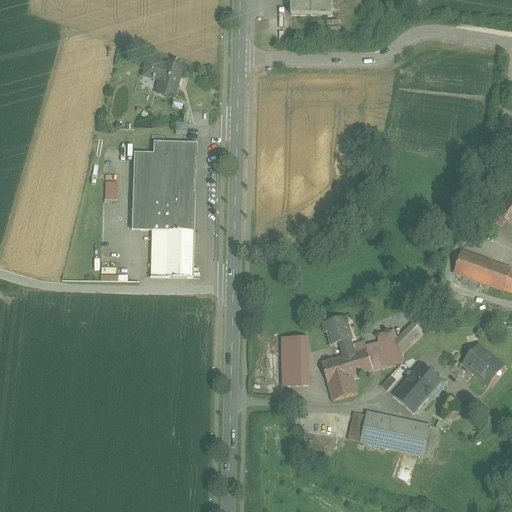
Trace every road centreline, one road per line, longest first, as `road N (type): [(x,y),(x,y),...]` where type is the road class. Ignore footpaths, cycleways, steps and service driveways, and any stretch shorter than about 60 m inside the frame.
road 1 (residential): [(238,58),(365,57),(434,31),(511,45)]
road 2 (unclassified): [(0,272),(40,285),(232,288)]
road 3 (secondary): [(238,58),(232,288)]
road 4 (secondary): [(232,288),(227,511)]
